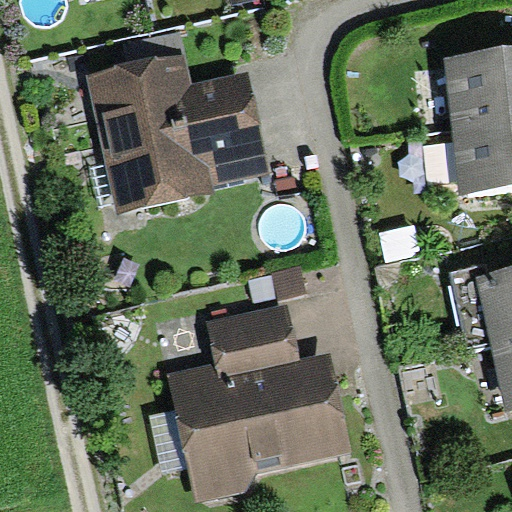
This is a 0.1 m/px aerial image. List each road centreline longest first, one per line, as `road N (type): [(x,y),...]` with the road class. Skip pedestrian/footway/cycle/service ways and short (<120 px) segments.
road 1 (residential): [(380,0),(323,13),(306,48),(399,511)]
road 2 (track): [(0,108),(86,511)]
